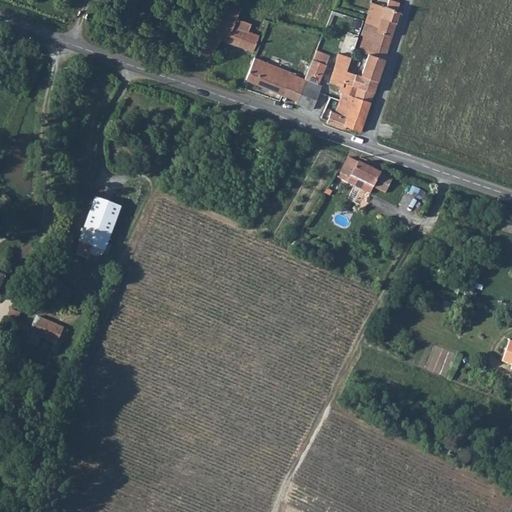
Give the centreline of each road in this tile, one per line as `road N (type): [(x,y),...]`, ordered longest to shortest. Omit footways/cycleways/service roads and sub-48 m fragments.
road 1 (tertiary): [(0,18),(511,196)]
road 2 (track): [(446,173),(274,511)]
road 3 (unknown): [(58,40),(36,130),(44,218),(5,316)]
